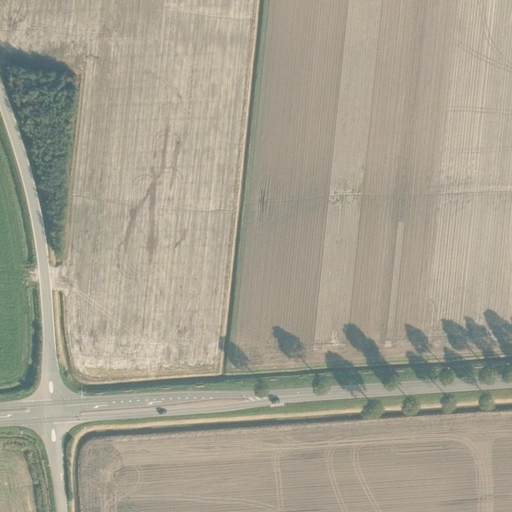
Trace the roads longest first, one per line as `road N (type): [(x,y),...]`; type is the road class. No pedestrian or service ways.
road 1 (primary): [(53,414),(511,382)]
road 2 (tertiary): [(53,414),(36,212),(0,98)]
